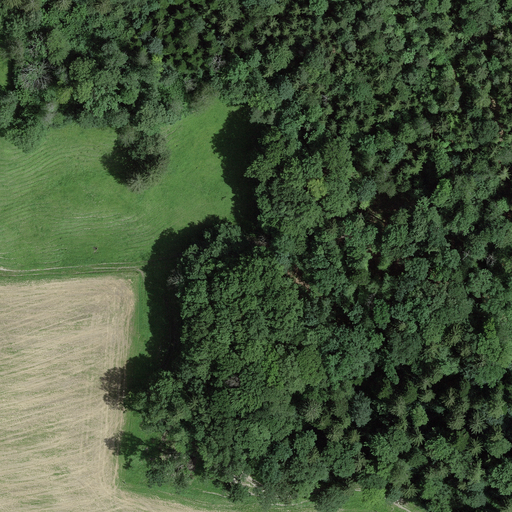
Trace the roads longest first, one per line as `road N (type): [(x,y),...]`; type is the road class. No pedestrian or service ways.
road 1 (track): [(511,288),(446,280),(354,235),(285,246),(245,240),(151,262),(0,272)]
road 2 (track): [(424,511),(367,486),(276,493),(182,432),(155,394),(175,337),(167,259)]
